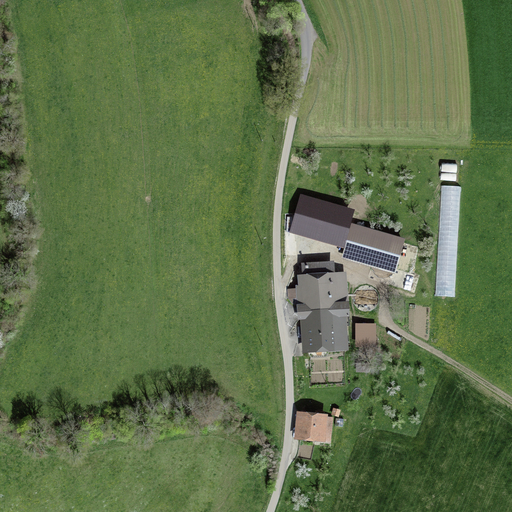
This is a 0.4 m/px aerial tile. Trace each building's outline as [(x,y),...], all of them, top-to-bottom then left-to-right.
[(457,296),(460,186),(441,185),(438,295),(457,296)] [(306,213),(285,213),(285,255),(306,255),(306,213)] [(403,240),(353,226),(346,252),(395,266),(403,240)] [(332,263),(306,265),(308,286),(298,287),(300,317),(309,316),(311,347),(347,345),(346,326),(348,326),(345,274),(332,275),(332,263)] [(402,286),(411,287),(414,272),(405,271),(402,286)] [(377,326),(355,327),(355,350),(377,350),(377,326)] [(332,416),(298,412),(295,437),(329,441),(332,416)]
